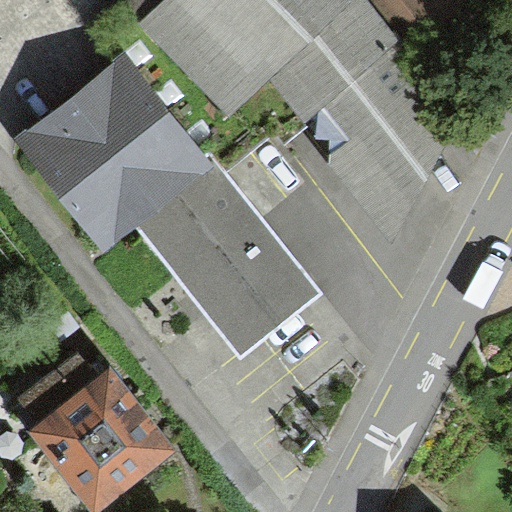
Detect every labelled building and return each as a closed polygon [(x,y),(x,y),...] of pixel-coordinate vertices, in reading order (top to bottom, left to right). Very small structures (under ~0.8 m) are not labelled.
[(126,0),(123,3),(145,26),(140,31),(232,127),(271,90),(306,133),(326,120),(349,150),(327,169),(393,251),(461,123),(407,53),(396,38),(392,40),(362,0),(126,0)] [(454,0),(365,0),(393,36),(396,34),(408,49),(461,9),(454,0)] [(141,238),(216,181),(203,165),(126,63),(71,104),(15,147),(105,265),(141,238)] [(210,160),(203,165),(216,181),(141,238),(196,308),(241,366),(322,303),(210,160)] [(29,443),(83,511),(115,511),(178,463),(144,421),(111,378),(29,443)]
